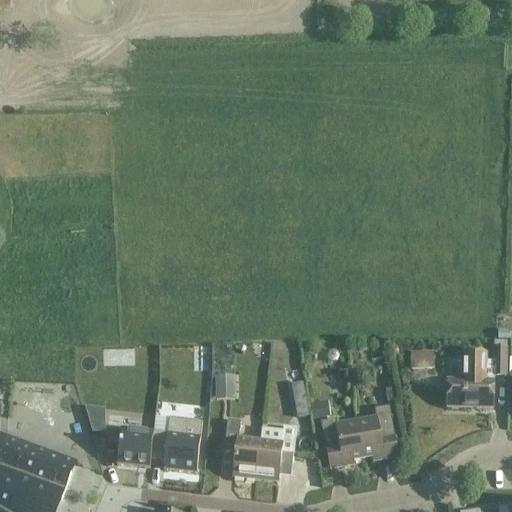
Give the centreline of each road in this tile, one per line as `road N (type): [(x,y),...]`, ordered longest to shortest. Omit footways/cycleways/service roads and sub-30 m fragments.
road 1 (residential): [(322,511),(412,494),(479,456),(511,452)]
road 2 (residential): [(106,511),(122,493),(278,511)]
